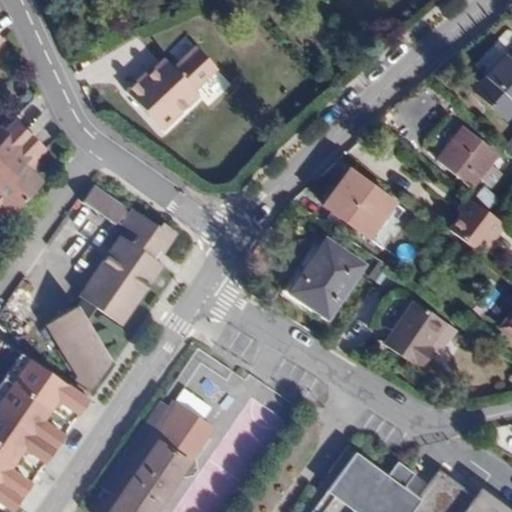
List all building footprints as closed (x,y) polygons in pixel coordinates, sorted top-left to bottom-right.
[(194,89),(217,68),(196,45),(173,66),(163,57),(153,67),(158,71),(151,77),(147,72),(145,71),(125,89),(163,129),(199,94),(194,89)] [(504,121),(511,111),(511,64),(509,61),(502,54),(470,90),(504,121)] [(151,77),(158,71),(153,67),(147,72),(151,77)] [(0,165),(32,133),(21,121),(5,137),(0,131),(0,165)] [(470,188),(496,155),(461,127),(435,160),(470,188)] [(0,219),(3,223),(43,182),(33,172),(37,168),(30,161),(44,145),(32,133),(0,165),(0,219)] [(401,211),(351,174),(324,209),(374,246),(401,211)] [(126,207),(94,184),(83,201),(115,224),(117,221),(124,210),(126,207)] [(476,204),(486,211),(496,198),(486,190),(476,204)] [(496,219),(506,206),(496,198),(486,211),(496,219)] [(479,256),(503,225),(496,219),(486,211),(476,204),(469,199),(445,231),(459,241),(479,256)] [(122,325),(164,265),(154,258),(159,250),(164,253),(177,234),(162,222),(159,227),(133,209),(129,214),(122,225),(130,230),(124,238),(121,235),(79,295),(81,298),(81,300),(79,303),(76,306),(73,309),(46,325),(77,376),(74,381),(89,392),(110,361),(86,321),(95,307),(122,325)] [(122,225),(129,214),(124,210),(117,221),(122,225)] [(54,247),(72,263),(88,243),(70,228),(54,247)] [(326,319),(362,266),(323,238),(286,293),(326,319)] [(18,312),(36,288),(24,279),(6,303),(18,312)] [(454,332),(442,323),(411,301),(382,345),(413,366),(414,364),(418,367),(431,350),(439,355),(454,332)] [(90,400),(3,341),(0,344),(0,357),(11,366),(3,378),(46,407),(51,401),(53,398),(61,402),(80,415),(90,400)] [(46,407),(3,378),(0,381),(0,410),(57,449),(66,435),(48,423),(44,422),(40,415),(43,413),(46,407)] [(58,406),(61,402),(53,398),(51,401),(58,406)] [(99,498),(107,503),(171,410),(162,403),(102,491),(104,492),(99,498)] [(155,511),(191,462),(209,435),(197,427),(172,409),(171,410),(107,503),(100,511),(155,511)] [(57,449),(0,410),(0,444),(15,454),(19,448),(21,446),(30,449),(48,462),(57,449)] [(48,423),(50,419),(43,413),(40,415),(44,422),(48,423)] [(15,454),(0,444),(0,480),(24,497),(33,483),(15,470),(10,467),(8,463),(11,460),(15,454)] [(362,459),(355,453),(343,469),(351,475),(362,459)] [(495,511),(475,497),(439,471),(418,500),(404,489),(414,475),(398,462),(387,477),(362,459),(351,475),(343,469),(325,492),(310,511),(495,511)] [(18,465),(11,460),(8,463),(10,467),(15,470),(18,465)] [(24,497),(0,480),(0,499),(15,510),(24,497)] [(511,511),(511,510),(481,488),(475,497),(495,511),(511,511)]
